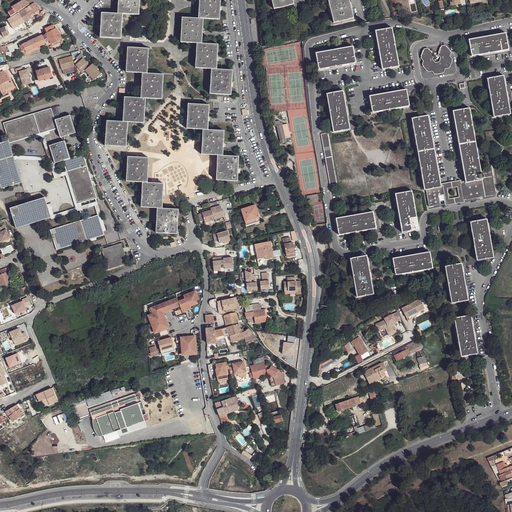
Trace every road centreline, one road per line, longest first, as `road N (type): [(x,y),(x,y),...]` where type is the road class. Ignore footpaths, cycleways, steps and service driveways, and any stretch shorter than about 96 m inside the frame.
road 1 (residential): [(511,20),(452,34),(391,22),(314,40),(307,49),(341,252),(425,238),(422,221),(430,211),(511,204)]
road 2 (unclassified): [(196,243),(150,252),(116,208),(90,136),(115,76),(67,22)]
road 3 (tertiary): [(293,458),(314,276),(279,176)]
road 4 (unclassified): [(223,443),(203,358),(207,277),(196,243)]
road 5 (residential): [(202,497),(86,491),(0,506)]
road 6 (residential): [(500,416),(479,298),(511,229)]
road 7 (tertiary): [(279,176),(260,127),(241,0)]
road 8 (tertiary): [(340,497),(416,448),(500,416)]
road 9 (unclassified): [(279,176),(191,198),(196,243)]
